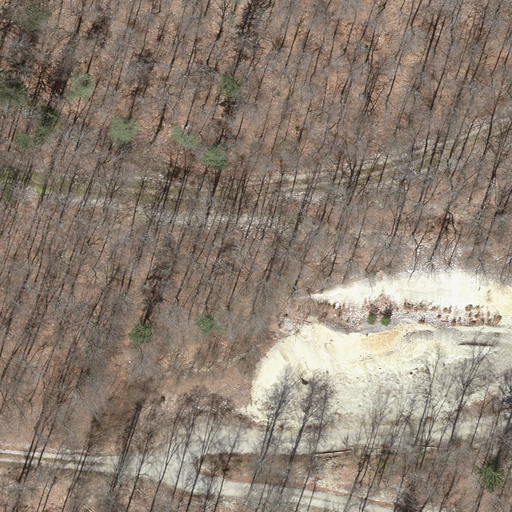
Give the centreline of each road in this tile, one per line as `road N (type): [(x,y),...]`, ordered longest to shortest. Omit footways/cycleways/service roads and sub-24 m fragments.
road 1 (track): [(338,511),(193,472),(181,436),(219,418),(320,450),(457,429),(511,411)]
road 2 (track): [(0,161),(140,194),(447,154),(511,116)]
road 3 (track): [(0,453),(193,472)]
